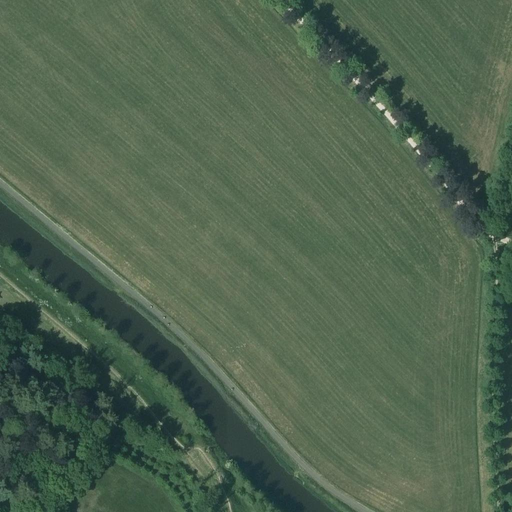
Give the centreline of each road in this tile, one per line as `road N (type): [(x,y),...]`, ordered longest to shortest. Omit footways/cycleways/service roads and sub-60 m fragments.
road 1 (track): [(511,243),(476,224),(280,0)]
road 2 (track): [(191,511),(167,480),(74,423),(0,408)]
